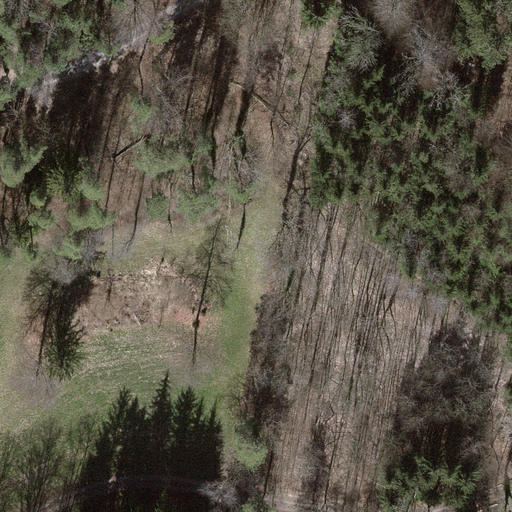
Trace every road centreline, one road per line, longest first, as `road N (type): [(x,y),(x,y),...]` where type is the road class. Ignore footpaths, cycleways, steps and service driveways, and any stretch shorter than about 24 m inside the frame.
road 1 (track): [(249,511),(215,495),(134,479),(76,488),(34,511)]
road 2 (track): [(0,85),(65,77),(195,0)]
